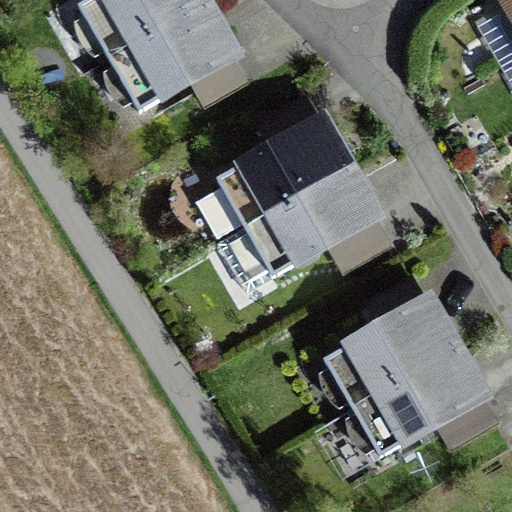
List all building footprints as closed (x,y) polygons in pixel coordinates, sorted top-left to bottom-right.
[(76,0),(108,54),(202,0),(76,0)] [(246,48),(218,0),(202,0),(108,54),(139,109),(191,80),(205,105),(249,79),(235,55),(246,48)] [(474,23),(496,59),(511,49),(511,0),(502,0),(505,5),(474,23)] [(511,49),(496,59),(511,86),(511,49)] [(195,200),(217,240),(360,161),(327,101),(315,108),(306,93),(256,121),(264,135),(232,152),(237,161),(214,173),(221,186),(195,200)] [(388,210),(360,161),(217,240),(244,290),(326,245),(342,274),(394,245),(378,216),(388,210)] [(323,354),(349,403),(467,341),(435,281),(423,288),(414,272),(365,298),(373,314),(340,331),(346,341),(323,354)] [(495,392),(467,341),(349,403),(352,408),(314,428),(340,476),(435,425),(448,449),(499,422),(485,397),(495,392)]
